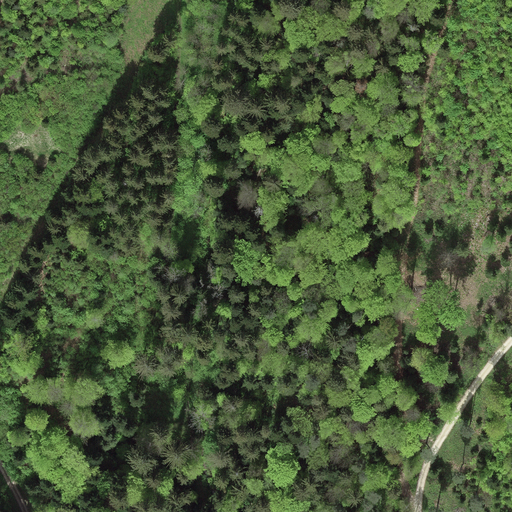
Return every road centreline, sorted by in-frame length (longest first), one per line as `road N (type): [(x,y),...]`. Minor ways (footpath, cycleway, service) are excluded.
road 1 (track): [(454,0),(421,96),(398,342),(404,463),(416,511)]
road 2 (track): [(179,0),(165,281),(205,511)]
road 3 (track): [(511,341),(425,467),(418,511)]
